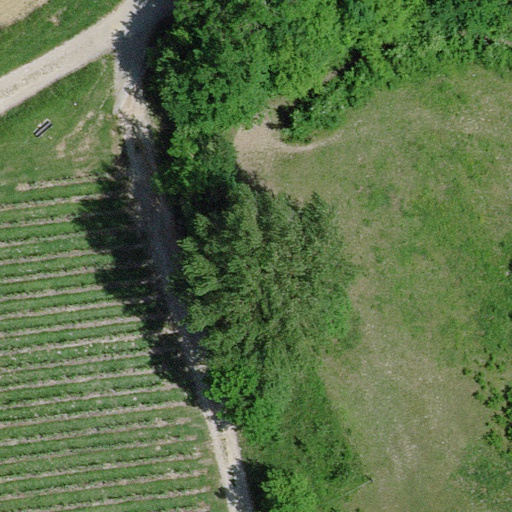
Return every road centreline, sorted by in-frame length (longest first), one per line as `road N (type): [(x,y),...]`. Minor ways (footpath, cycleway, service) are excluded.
road 1 (track): [(138,14),(128,67),(134,113),(242,511)]
road 2 (track): [(511,22),(477,6),(395,17),(215,111),(134,113)]
road 3 (track): [(0,97),(161,0)]
